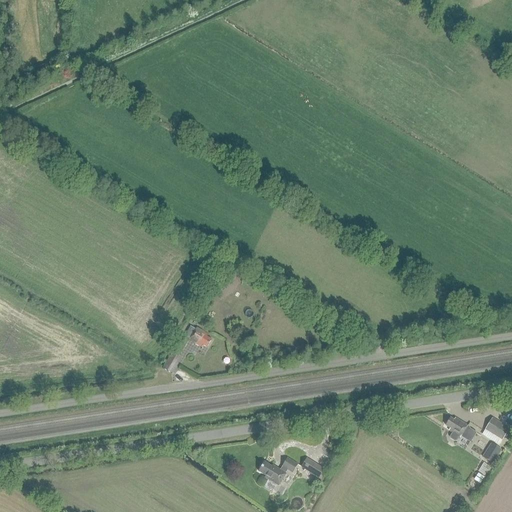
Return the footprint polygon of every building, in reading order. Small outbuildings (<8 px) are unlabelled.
[(196,308),(191,317),(196,320),(202,311),(197,308),(196,308)] [(201,347),(202,345),(206,348),(211,340),(206,338),(208,336),(196,329),(196,330),(190,327),(185,335),(186,336),(175,353),(179,355),(190,338),(189,340),(201,347)] [(175,353),(173,351),(162,368),(172,374),(182,357),(179,355),(175,353)] [(467,426),(455,419),(453,421),(450,419),(445,426),(450,429),(448,431),(452,433),(449,437),(450,439),(454,441),(456,441),(458,437),(459,438),(460,437),(469,443),(475,434),(466,428),(467,426)] [(501,442),(508,431),(491,420),(484,431),(501,442)] [(482,457),(492,464),(501,450),(490,443),(482,457)] [(258,472),(266,477),(265,478),(279,487),(286,474),(285,474),(287,470),(292,473),(297,465),(287,459),(282,467),(280,471),(272,466),(272,467),(264,463),(258,472)] [(318,479),(324,470),(307,459),(301,468),(318,479)]
